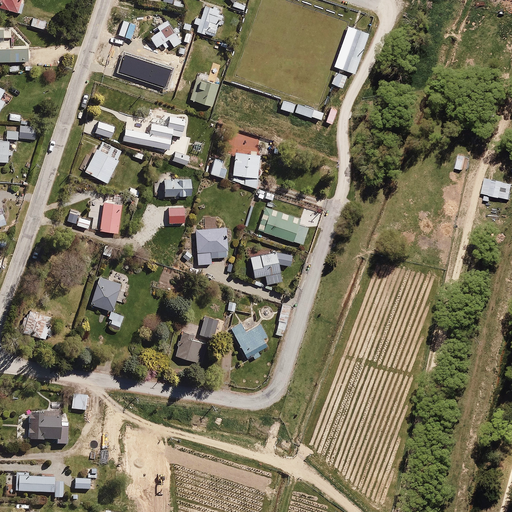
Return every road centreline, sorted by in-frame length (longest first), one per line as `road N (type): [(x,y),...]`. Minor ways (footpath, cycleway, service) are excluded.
road 1 (residential): [(0,358),(261,401),(283,377),(335,207)]
road 2 (track): [(511,99),(481,168),(403,511)]
road 3 (residential): [(0,313),(105,0)]
road 4 (track): [(90,375),(130,416),(305,473),(356,511)]
